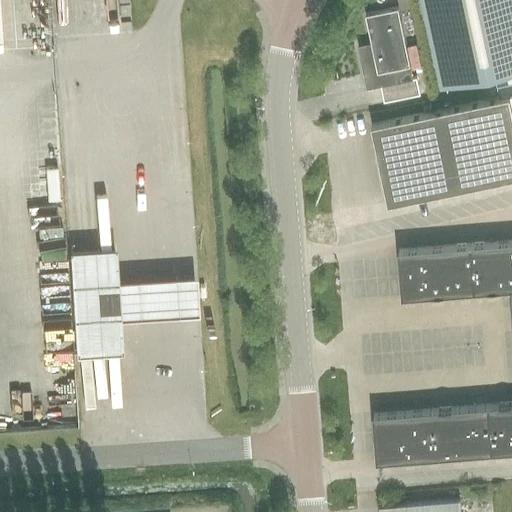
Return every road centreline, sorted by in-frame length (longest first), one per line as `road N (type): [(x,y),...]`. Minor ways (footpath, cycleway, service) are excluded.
road 1 (secondary): [(306,444),(280,114),(298,4)]
road 2 (unknown): [(351,351),(363,322),(478,314),(490,330),(493,355),(484,373),(390,383),(361,378)]
road 3 (unclassified): [(0,465),(306,444)]
road 4 (unknown): [(291,250),(511,225)]
road 5 (unknown): [(309,475),(511,456)]
road 6 (unknown): [(0,137),(16,332)]
road 7 (unknown): [(147,62),(0,80)]
road 8 (unknown): [(283,143),(348,142),(370,207)]
